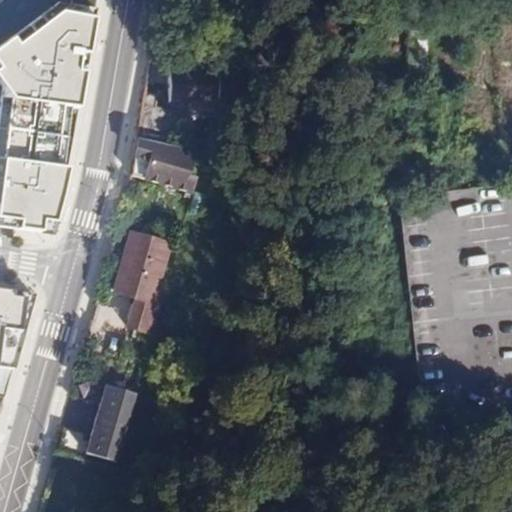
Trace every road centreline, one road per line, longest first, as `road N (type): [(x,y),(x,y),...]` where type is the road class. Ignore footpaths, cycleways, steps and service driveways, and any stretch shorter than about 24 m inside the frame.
road 1 (tertiary): [(129,0),(73,270)]
road 2 (tertiary): [(73,270),(4,511)]
